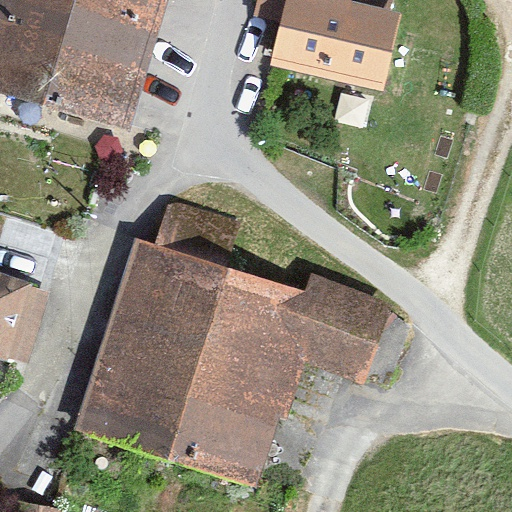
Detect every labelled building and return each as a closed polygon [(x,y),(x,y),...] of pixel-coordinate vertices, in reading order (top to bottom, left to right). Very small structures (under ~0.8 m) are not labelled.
[(171,0),(0,0),(0,104),(128,144),(171,0)] [(353,10),(355,0),(259,0),(254,23),(288,32),(278,73),(385,100),(405,23),(353,10)] [(379,322),(146,248),(88,428),(262,483),(298,370),(357,389),(379,322)] [(51,297),(0,282),(0,364),(28,373),(51,297)] [(68,511),(70,500),(9,495),(8,511),(68,511)]
